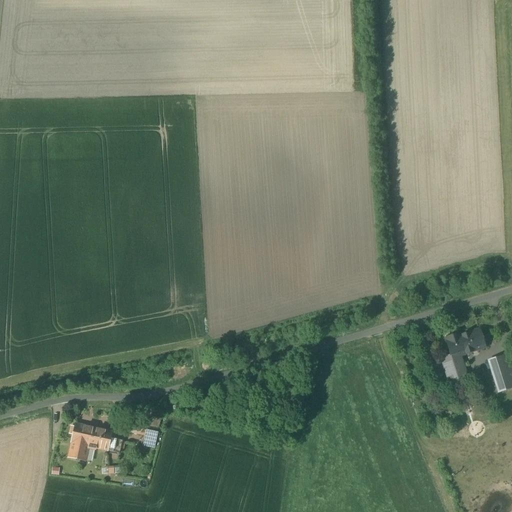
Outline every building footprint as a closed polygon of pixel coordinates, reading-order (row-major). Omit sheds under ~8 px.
[(479,330),(469,333),(469,334),(460,337),(459,337),(465,355),(485,349),(479,330)] [(459,335),(445,339),(451,357),(441,359),(447,377),(461,373),(458,363),(462,361),(461,357),(465,355),(459,337),(460,337),(459,335)] [(511,360),(510,355),(489,362),(499,393),(511,388),(511,360)] [(148,428),(127,423),(125,432),(145,436),(147,436),(148,428)] [(111,433),(76,425),(72,443),(88,447),(88,448),(89,449),(94,450),(96,449),(107,451),(110,439),(111,433)] [(158,429),(148,427),(148,428),(147,436),(145,436),(143,445),(154,447),(158,429)] [(122,442),(110,439),(107,451),(119,454),(122,442)] [(88,447),(72,443),(68,458),(85,461),(88,448),(88,447)]
